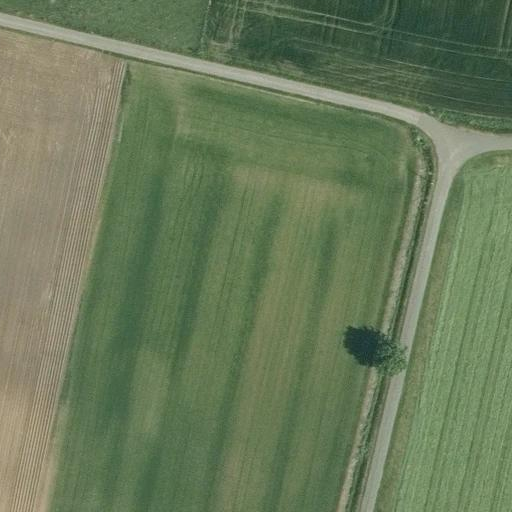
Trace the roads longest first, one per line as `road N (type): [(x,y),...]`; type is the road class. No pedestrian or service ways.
road 1 (unclassified): [(436,146),(408,118),(0,20)]
road 2 (unclassified): [(436,146),(354,511)]
